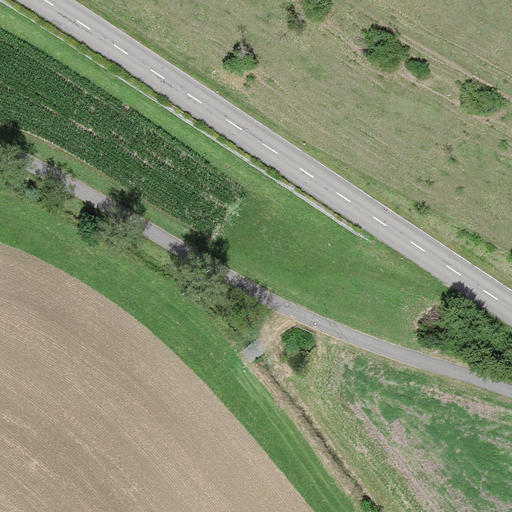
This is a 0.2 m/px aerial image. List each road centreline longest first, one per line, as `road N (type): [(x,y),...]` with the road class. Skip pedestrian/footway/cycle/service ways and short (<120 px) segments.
road 1 (tertiary): [(511,312),(37,0)]
road 2 (track): [(511,395),(267,301),(0,154)]
